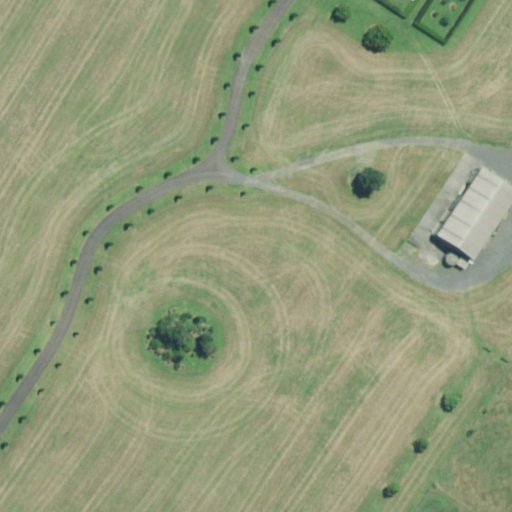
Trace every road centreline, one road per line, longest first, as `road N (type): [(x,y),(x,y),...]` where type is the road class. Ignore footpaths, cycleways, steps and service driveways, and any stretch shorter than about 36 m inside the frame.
road 1 (track): [(217,151),(218,164),(246,179),(367,145),(428,139),(467,147),(511,173)]
road 2 (track): [(511,238),(473,275),(426,276),(334,208),(275,188)]
